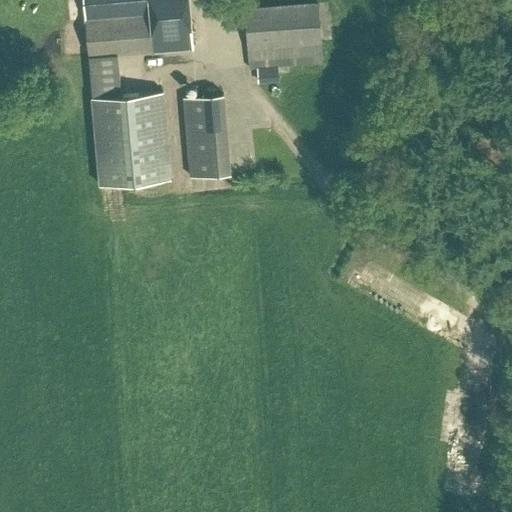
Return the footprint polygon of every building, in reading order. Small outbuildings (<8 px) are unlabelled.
[(83,0),(88,54),(88,56),(99,183),(171,177),(164,89),(122,92),(118,53),(191,46),(187,0),(83,0)] [(319,1),(245,6),(249,67),(323,62),(319,1)] [(276,70),(256,71),(257,88),(277,87),(276,70)] [(224,91),(183,95),(190,175),(231,171),(224,91)] [(393,302),(404,282),(353,255),(343,274),(393,302)]
